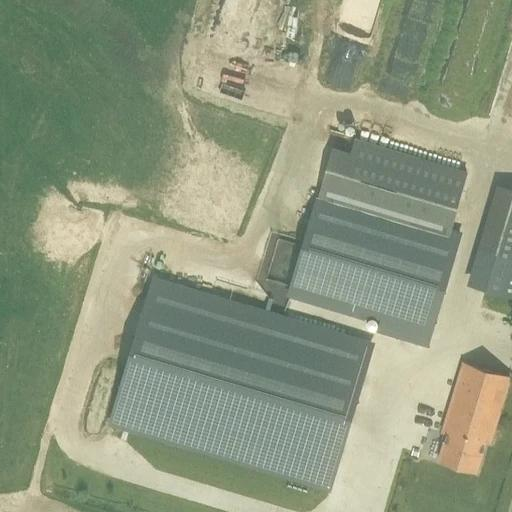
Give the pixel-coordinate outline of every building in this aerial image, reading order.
[(332,149),(289,292),(379,319),(375,331),(424,346),(458,231),(450,229),(456,208),(466,173),(355,140),(351,154),(332,149)] [(511,190),(484,184),(460,287),(511,298),(511,190)] [(281,281),(283,239),(269,239),(267,281),(281,281)] [(154,282),(112,422),(330,486),(371,347),(154,282)] [(463,363),(444,428),(447,429),(438,461),(476,472),(485,441),(490,442),(509,377),(463,363)]
